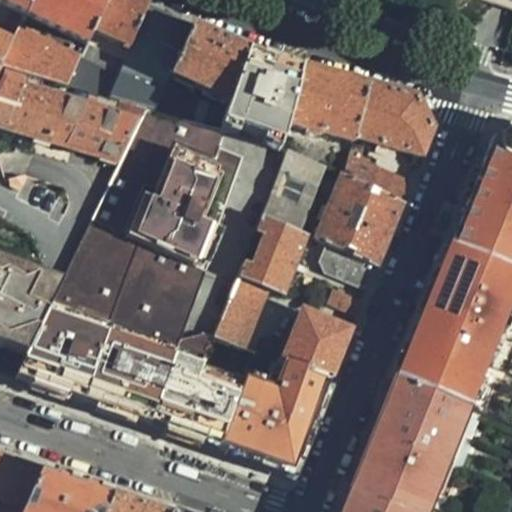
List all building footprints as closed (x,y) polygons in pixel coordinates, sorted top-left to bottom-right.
[(0,0),(0,6),(20,16),(28,0),(0,0)] [(91,36),(108,0),(28,0),(20,16),(85,47),(91,36)] [(127,54),(149,9),(133,1),(130,0),(108,0),(91,36),(127,54)] [(166,80),(191,29),(149,9),(127,54),(115,78),(104,101),(139,111),(149,114),(166,80)] [(219,42),(191,29),(166,80),(224,105),(246,55),(219,42)] [(0,68),(65,88),(78,61),(14,30),(5,47),(0,57),(0,68)] [(274,65),(246,55),(224,105),(216,125),(281,150),(289,119),(301,74),(274,65)] [(115,78),(78,61),(65,88),(104,101),(115,78)] [(0,122),(115,162),(135,119),(72,98),(72,96),(0,72),(0,122)] [(335,83),(301,74),(289,119),(354,138),(366,90),(335,83)] [(224,105),(166,80),(149,114),(214,128),(216,125),(224,105)] [(396,98),(366,90),(354,138),(421,158),(431,135),(425,124),(418,108),(416,102),(396,98)] [(23,359),(13,380),(42,390),(124,419),(144,426),(178,341),(209,267),(206,265),(245,161),(221,155),(225,143),(210,139),(212,134),(149,114),(139,111),(135,119),(115,162),(56,287),(23,359)] [(210,139),(225,143),(227,138),(212,134),(210,139)] [(511,136),(489,145),(477,175),(449,247),(511,273),(511,136)] [(297,238),(325,165),(289,149),(259,223),(297,238)] [(343,173),(402,204),(410,185),(349,152),(343,173)] [(324,249),(376,269),(393,227),(402,204),(343,173),(342,184),(315,245),(324,249)] [(211,340),(246,353),(269,294),(284,298),(306,241),(297,238),(259,223),(211,340)] [(511,273),(449,247),(432,288),(420,318),(466,337),(511,355),(511,273)] [(360,286),(368,289),(376,269),(324,249),(318,263),(323,274),(359,290),(360,286)] [(0,349),(23,359),(56,287),(0,263),(0,349)] [(327,308),(356,318),(362,304),(334,292),(327,308)] [(281,365),(330,382),(349,334),(301,315),(281,365)] [(466,337),(420,318),(407,350),(394,382),(408,387),(440,401),(466,337)] [(180,439),(219,452),(255,356),(246,353),(211,340),(203,337),(178,341),(144,426),(180,439)] [(511,355),(466,337),(440,401),(468,412),(511,429),(511,355)] [(281,365),(255,356),(219,452),(258,466),(291,477),(330,382),(281,365)] [(408,387),(394,382),(389,394),(402,400),(408,387)] [(440,401),(408,387),(402,400),(398,411),(396,410),(385,438),(380,449),(369,476),(371,477),(367,487),(361,502),(391,511),(427,511),(468,412),(440,401)] [(402,400),(389,394),(373,434),(385,438),(396,410),(398,411),(402,400)] [(511,429),(468,412),(427,511),(510,511),(511,507),(511,506),(511,429)] [(385,438),(373,434),(369,444),(380,449),(385,438)] [(380,449),(369,444),(354,481),(367,487),(371,477),(369,476),(380,449)] [(22,511),(40,474),(15,464),(0,459),(0,511),(22,511)] [(104,511),(110,497),(78,486),(40,474),(22,511),(104,511)] [(367,487),(354,481),(348,497),(358,500),(361,502),(367,487)] [(152,511),(141,508),(110,497),(104,511),(152,511)] [(353,511),(358,500),(348,497),(341,511),(353,511)] [(358,500),(353,511),(391,511),(361,502),(358,500)]
